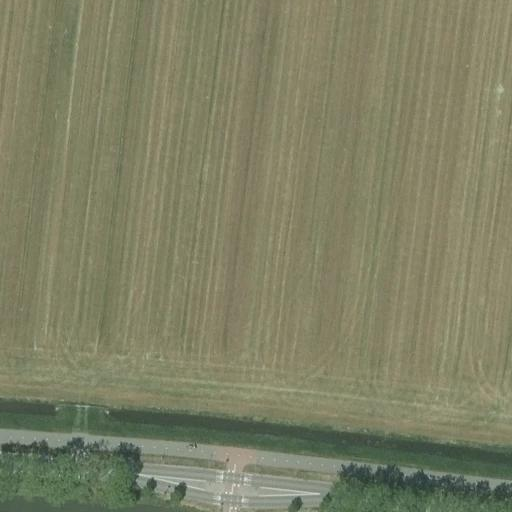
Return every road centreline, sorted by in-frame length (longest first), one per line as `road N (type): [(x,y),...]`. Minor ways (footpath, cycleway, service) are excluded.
road 1 (residential): [(160,479),(0,466)]
road 2 (residential): [(160,479),(229,502),(316,494)]
road 3 (residential): [(316,494),(203,475),(160,479)]
road 4 (residential): [(462,511),(316,494)]
